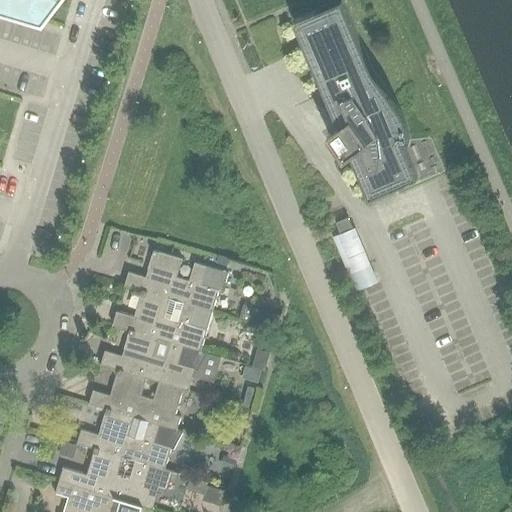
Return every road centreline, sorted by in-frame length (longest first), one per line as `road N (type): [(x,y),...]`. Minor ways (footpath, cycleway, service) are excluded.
road 1 (residential): [(413,511),(200,0)]
road 2 (residential): [(0,279),(44,294),(58,324),(49,358),(13,382)]
